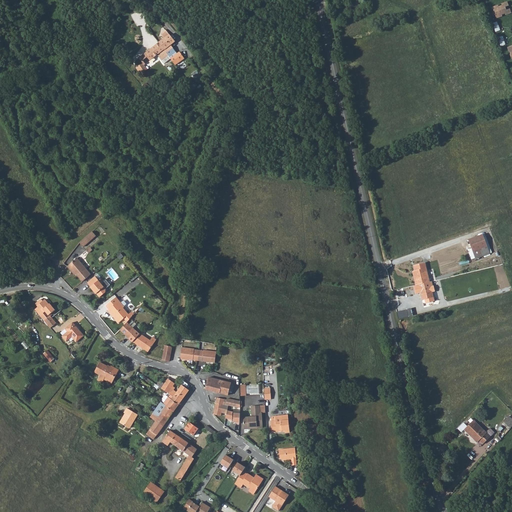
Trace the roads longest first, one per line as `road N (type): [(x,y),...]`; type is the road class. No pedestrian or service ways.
road 1 (unclassified): [(318,0),(423,450),(445,511)]
road 2 (residential): [(203,401),(189,376),(125,351),(52,289)]
road 3 (residential): [(340,511),(219,429),(203,401)]
road 4 (residential): [(203,401),(161,434),(172,479),(166,501)]
